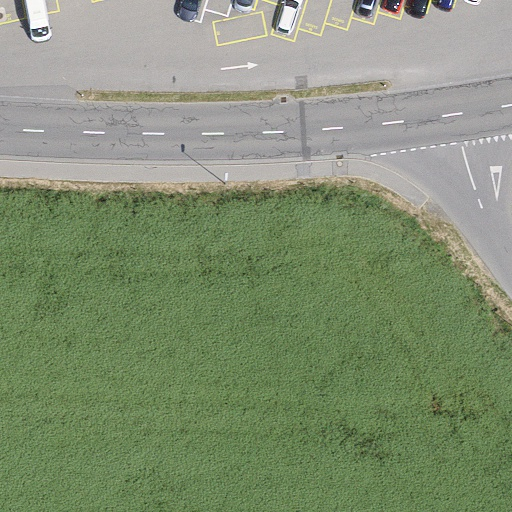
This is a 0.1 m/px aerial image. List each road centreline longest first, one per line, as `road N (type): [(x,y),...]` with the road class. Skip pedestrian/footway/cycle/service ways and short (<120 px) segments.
road 1 (unclassified): [(0,131),(151,137),(438,123)]
road 2 (unknown): [(120,0),(22,132)]
road 3 (unclassified): [(511,256),(438,123)]
road 4 (unknown): [(438,123),(462,0)]
